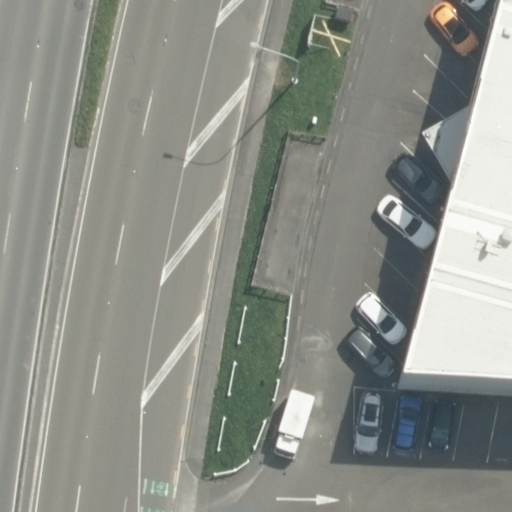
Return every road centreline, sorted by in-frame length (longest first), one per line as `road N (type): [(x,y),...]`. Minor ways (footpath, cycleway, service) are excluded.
road 1 (primary): [(187,0),(150,135),(77,511)]
road 2 (primary): [(0,322),(49,0)]
